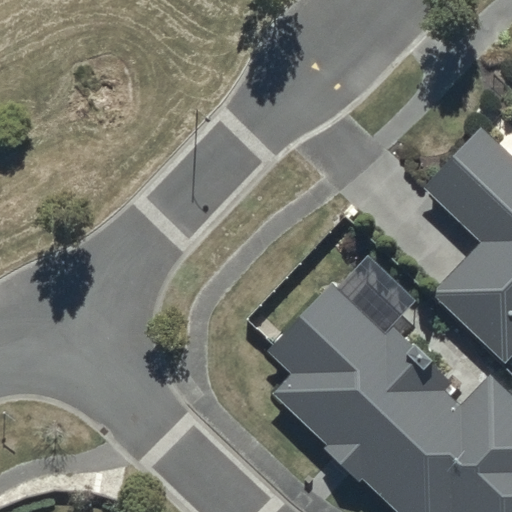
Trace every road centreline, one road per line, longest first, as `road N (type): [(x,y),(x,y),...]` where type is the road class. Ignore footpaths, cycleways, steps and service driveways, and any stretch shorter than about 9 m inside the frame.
road 1 (residential): [(377,0),(59,322)]
road 2 (residential): [(241,511),(59,322)]
